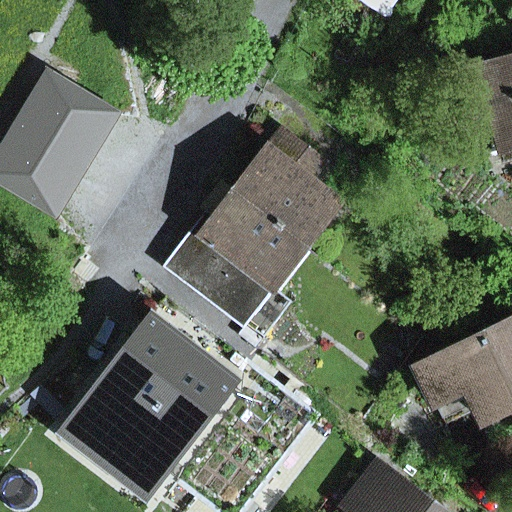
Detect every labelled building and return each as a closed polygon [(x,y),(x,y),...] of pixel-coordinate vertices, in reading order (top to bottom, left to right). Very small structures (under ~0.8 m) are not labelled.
[(356,0),(384,20),(397,0),(356,0)] [(439,33),(419,61),(447,82),(468,53),(439,33)] [(511,155),(511,64),(469,75),(478,112),(493,108),(506,157),(511,155)] [(48,75),(0,154),(0,179),(55,212),(114,115),(48,75)] [(320,161),(285,133),(237,194),(304,245),(335,204),(305,181),(320,161)] [(206,297),(243,326),(246,323),(272,288),(304,245),(237,194),(218,221),(205,237),(220,249),(210,262),(225,272),(206,297)] [(218,221),(206,212),(165,266),(206,297),(225,272),(210,262),(220,249),(205,237),(218,221)] [(246,323),(264,338),(291,303),(272,288),(246,323)] [(133,341),(62,433),(98,460),(127,483),(146,498),(156,485),(163,475),(213,511),(245,511),(320,415),(284,388),(247,359),(231,379),(191,348),(207,328),(166,297),(133,341)] [(511,324),(419,370),(444,419),(475,404),(484,421),(511,407),(511,324)] [(98,460),(52,511),(149,511),(123,489),(127,483),(98,460)] [(433,511),(379,470),(354,503),(365,511),(433,511)]
